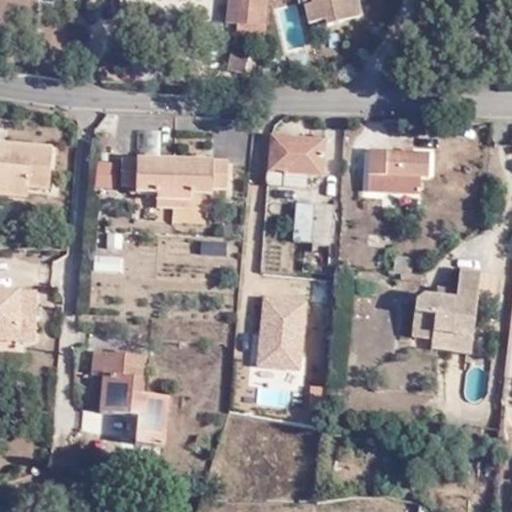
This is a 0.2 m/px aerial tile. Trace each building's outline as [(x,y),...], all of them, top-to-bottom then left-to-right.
[(158,0),(116,0),(118,10),(129,9),(129,3),(158,0)] [(228,0),(228,24),(269,27),(271,0),(228,0)] [(307,0),(309,6),(304,6),(308,26),(326,22),(328,28),(358,20),(354,0),(307,0)] [(295,7),(279,12),(289,44),(305,39),(295,7)] [(228,74),(243,76),(246,50),(233,48),(228,74)] [(320,179),(324,145),(268,141),(264,188),(303,190),(304,178),(320,179)] [(0,190),(2,191),(2,199),(23,199),(24,191),(43,190),(43,149),(0,146),(0,190)] [(426,161),(369,159),(364,203),(415,204),(418,186),(425,187),(426,161)] [(188,193),(210,194),(223,194),(223,168),(118,164),(117,192),(130,193),(131,196),(153,199),(152,204),(187,206),(187,199),(188,193)] [(293,245),(329,248),(334,208),(297,206),(293,245)] [(222,246),(200,244),(197,258),(222,259),(222,246)] [(303,255),(302,270),(329,271),(330,256),(303,255)] [(118,276),(119,262),(89,260),(89,274),(118,276)] [(484,271),(483,291),(499,292),(500,272),(484,271)] [(295,285),(322,286),(323,273),(296,272),(295,285)] [(456,302),(438,300),(426,298),(418,304),(412,337),(452,343),(451,353),(470,356),(481,276),(462,273),(458,292),(456,302)] [(440,290),(438,300),(456,302),(458,292),(440,290)] [(0,344),(32,345),(33,297),(0,295),(0,344)] [(102,378),(105,357),(96,356),(93,377),(102,378)] [(141,360),(105,357),(102,378),(99,414),(136,418),(132,446),(161,449),(164,400),(137,398),(141,360)] [(348,393),(329,393),(327,418),(346,419),(348,393)] [(473,438),(494,440),(496,433),(475,430),(473,438)] [(107,461),(108,444),(86,444),(85,460),(107,461)]
